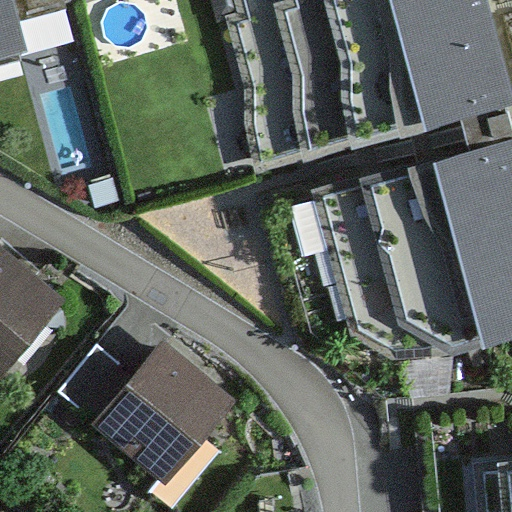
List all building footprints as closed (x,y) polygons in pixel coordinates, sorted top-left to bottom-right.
[(0,0),(0,70),(51,56),(40,14),(63,8),(61,0),(0,0)] [(511,99),(511,83),(490,0),(226,0),(268,162),(511,99)] [(511,337),(511,142),(276,205),(312,336),(359,378),(511,337)] [(75,299),(4,240),(0,244),(0,367),(11,376),(75,299)] [(250,405),(179,346),(115,423),(186,482),(250,405)] [(126,362),(106,347),(69,396),(88,411),(126,362)] [(511,511),(511,465),(425,473),(428,511),(511,511)]
